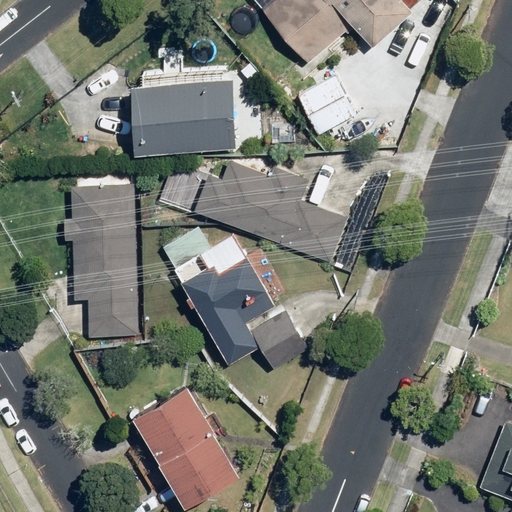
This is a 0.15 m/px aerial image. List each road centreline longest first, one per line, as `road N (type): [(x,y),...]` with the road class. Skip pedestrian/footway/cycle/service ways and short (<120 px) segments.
road 1 (residential): [(511,37),(331,511)]
road 2 (residential): [(0,356),(93,511)]
